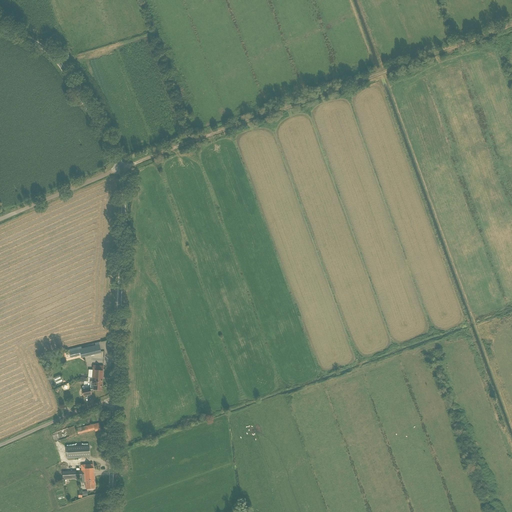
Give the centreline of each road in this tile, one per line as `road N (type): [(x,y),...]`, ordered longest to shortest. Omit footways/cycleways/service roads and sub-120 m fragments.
road 1 (track): [(511,28),(121,168)]
road 2 (unclassified): [(105,511),(121,168)]
road 3 (unclassified): [(121,168),(50,54),(0,23)]
road 4 (unclassified): [(0,219),(121,168)]
